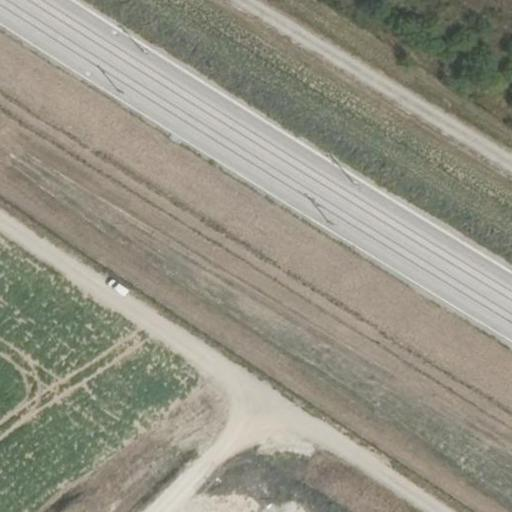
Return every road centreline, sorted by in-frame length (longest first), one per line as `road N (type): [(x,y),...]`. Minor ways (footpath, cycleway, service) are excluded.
road 1 (track): [(446,511),(0,209)]
road 2 (track): [(511,157),(263,0)]
